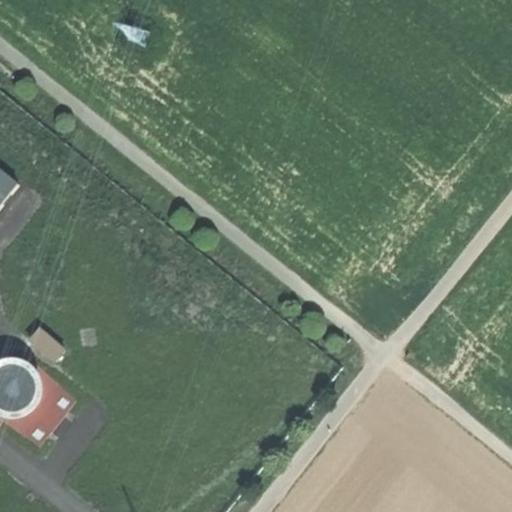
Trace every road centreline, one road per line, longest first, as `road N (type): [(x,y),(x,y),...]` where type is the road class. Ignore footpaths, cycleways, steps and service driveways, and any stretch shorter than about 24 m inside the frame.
road 1 (track): [(262,511),(388,356)]
road 2 (track): [(388,356),(511,202)]
